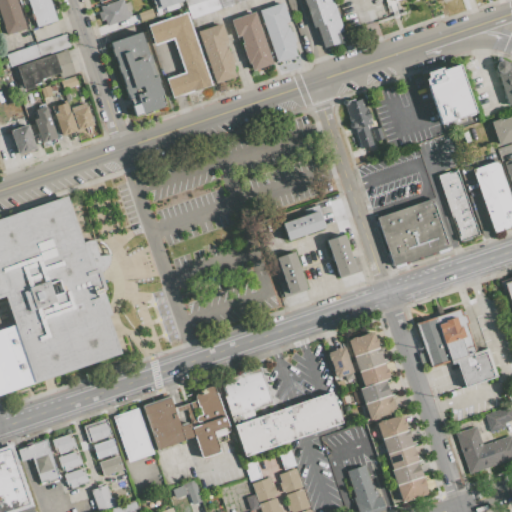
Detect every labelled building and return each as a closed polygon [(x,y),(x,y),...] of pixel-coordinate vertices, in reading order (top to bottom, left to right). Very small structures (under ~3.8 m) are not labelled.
[(6,35),(25,28),(15,0),(0,0),(0,15),(4,27),(3,27),(6,35)] [(37,27),(56,20),(49,0),(27,0),(32,13),(30,13),(33,19),(34,19),(37,27)] [(107,26),(129,18),(128,17),(130,16),(128,11),(131,10),(128,1),(123,3),(122,0),(119,0),(100,7),(102,12),(98,13),(101,21),(104,19),(107,26)] [(183,0),(155,10),(151,0),(183,0)] [(184,0),(243,0),(190,18),(184,0)] [(332,0),(346,42),(323,49),(316,27),(311,28),(301,0),(332,0)] [(258,11),(283,2),(289,19),(285,20),(297,54),(275,61),(258,11)] [(137,14),(151,9),(154,16),(139,21),(137,14)] [(147,24),(186,11),(210,85),(172,98),(165,78),(183,72),(172,38),(154,44),(147,24)] [(230,20),(254,11),(272,64),(250,71),(239,38),(236,39),(230,20)] [(197,31),(219,23),(237,76),(214,84),(197,31)] [(110,42),(141,32),(166,105),(134,116),(110,42)] [(65,34),(69,47),(9,67),(5,54),(65,34)] [(74,73),(60,78),(53,54),(66,50),(74,73)] [(16,67),(52,55),(58,73),(40,79),(41,81),(32,84),(33,87),(24,91),(16,67)] [(511,103),(507,105),(493,62),(502,58),(511,63),(511,103)] [(458,64),(474,113),(464,116),(465,119),(453,123),(452,120),(439,124),(423,76),(426,75),(425,71),(440,66),(441,70),(458,64)] [(60,81),(74,76),(77,85),(63,89),(60,81)] [(40,88),(47,85),(51,96),(43,98),(40,88)] [(29,91),(38,88),(43,103),(34,106),(29,91)] [(342,101),(353,98),(354,101),(362,98),(366,108),(368,107),(371,117),(369,118),(371,123),(368,124),(374,143),(358,149),(342,101)] [(53,113),(57,112),(55,106),(66,102),(76,131),(61,136),(53,113)] [(70,106),(83,102),(85,107),(87,106),(93,125),(78,130),(70,106)] [(55,137),(40,142),(32,120),(37,118),(34,109),(45,106),(55,137)] [(489,121),(500,117),(501,120),(511,116),(511,140),(498,145),(489,121)] [(9,130),(27,124),(36,150),(18,156),(17,154),(13,155),(10,148),(14,146),(9,130)] [(371,130),(381,127),(385,139),(375,142),(371,130)] [(471,169),(497,160),(511,202),(511,225),(493,232),(471,169)] [(511,188),(503,164),(511,161),(511,188)] [(436,174),(448,170),(449,172),(459,169),(481,235),(459,242),(457,236),(458,236),(452,218),(451,218),(436,174)] [(0,218),(65,195),(82,243),(88,241),(93,240),(99,242),(103,244),(107,249),(109,254),(109,259),(107,265),(103,269),(99,272),(105,289),(102,290),(110,314),(107,315),(120,352),(34,383),(34,381),(0,393),(0,328),(14,324),(3,295),(0,296),(0,218)] [(375,217),(434,198),(450,246),(391,265),(375,217)] [(279,223),(319,209),(325,228),(285,241),(279,223)] [(325,240),(345,234),(358,271),(337,278),(325,240)] [(276,257),(294,251),(306,287),(288,293),(276,257)] [(511,311),(503,282),(511,279),(511,311)] [(415,323),(460,307),(463,316),(465,315),(467,321),(465,322),(475,352),(487,348),(496,376),(463,387),(455,363),(451,365),(450,361),(430,368),(427,360),(421,362),(418,355),(425,352),(415,323)] [(347,340),(350,339),(355,337),(355,338),(365,334),(365,333),(370,332),(373,332),(375,338),(376,338),(377,343),(379,349),(379,348),(381,354),(385,367),(386,367),(388,374),(388,375),(388,378),(363,386),(347,340)] [(326,353),(333,350),(333,349),(340,347),(340,348),(343,347),(354,378),(341,383),(339,376),(333,378),(330,370),(332,369),(330,361),(329,361),(326,353)] [(221,381),(258,368),(270,402),(250,408),(254,418),(330,392),(340,422),(244,455),(224,396),(226,395),(221,381)] [(359,388),(384,380),(394,411),(392,411),(393,413),(387,415),(386,413),(377,416),(378,417),(372,419),(371,418),(369,419),(359,388)] [(191,427),(202,424),(201,421),(197,422),(195,416),(178,423),(179,425),(188,422),(192,435),(183,438),(183,440),(156,449),(141,405),(169,396),(173,408),(195,400),(194,397),(195,394),(196,391),(213,385),(227,426),(212,432),(219,450),(219,451),(218,453),(201,459),(191,427)] [(342,394),(351,390),(355,403),(346,406),(342,394)] [(483,414),(510,406),(511,413),(511,420),(503,423),(505,427),(488,432),(483,414)] [(112,416),(137,407),(153,453),(128,462),(112,416)] [(376,423),(401,414),(403,421),(404,421),(406,427),(405,427),(427,493),(401,502),(390,470),(392,470),(376,423)] [(88,443),(82,426),(105,419),(111,435),(88,443)] [(454,433),(475,426),(481,444),(511,435),(511,461),(467,475),(454,433)] [(51,440),(68,434),(69,438),(72,437),(75,448),(65,451),(65,452),(58,454),(57,453),(55,453),(51,440)] [(97,459),(92,445),(111,439),(116,453),(97,459)] [(17,450),(45,440),(58,478),(40,484),(31,457),(21,461),(17,450)] [(0,511),(0,447),(11,444),(32,506),(12,511),(0,511)] [(278,453),(289,449),(295,465),(283,469),(278,453)] [(57,457),(74,452),(75,455),(77,455),(81,464),(71,467),(72,469),(64,471),(64,470),(61,470),(57,457)] [(99,462),(117,456),(122,470),(103,476),(99,462)] [(249,482),(243,465),(255,460),(261,477),(249,482)] [(346,471),(364,465),(372,491),(375,490),(377,497),(379,496),(383,510),(377,511),(357,511),(353,498),(355,497),(346,471)] [(278,474),(294,468),(301,487),(284,493),(283,490),(281,491),(279,483),(281,483),(278,474)] [(63,475),(80,469),(81,472),(83,471),(87,481),(77,485),(77,486),(68,489),(63,475)] [(251,484),(268,478),(270,486),(273,485),(276,494),(273,494),(274,497),(257,503),(251,484)] [(185,486),(191,504),(200,501),(194,483),(185,486)] [(90,490),(106,485),(112,506),(97,511),(90,490)] [(285,495),(302,490),(307,508),(294,511),(290,511),(290,510),(288,511),(286,504),(288,504),(285,495)] [(245,497),(254,494),(258,508),(249,511),(245,497)] [(260,511),(258,504),(275,498),(278,508),(280,507),(281,511),(260,511)] [(106,511),(106,510),(136,500),(138,508),(134,509),(134,511),(106,511)]
